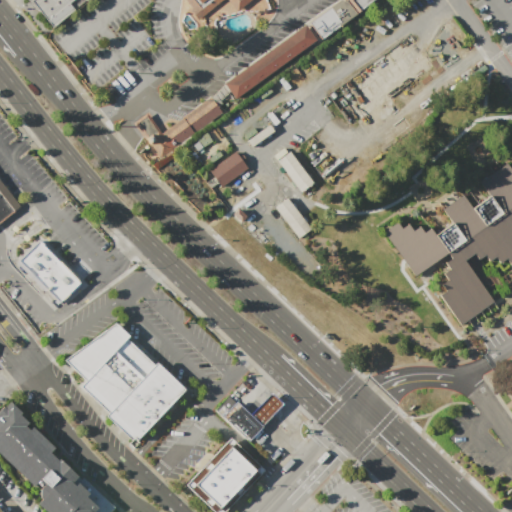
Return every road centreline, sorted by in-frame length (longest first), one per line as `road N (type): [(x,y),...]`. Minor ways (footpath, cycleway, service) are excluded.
road 1 (primary): [(366,406),(160,210),(22,53)]
road 2 (primary): [(0,75),(103,200),(256,349)]
road 3 (tertiary): [(145,481),(0,312)]
road 4 (tertiary): [(0,348),(95,468),(143,511)]
road 5 (primary): [(478,511),(366,406)]
